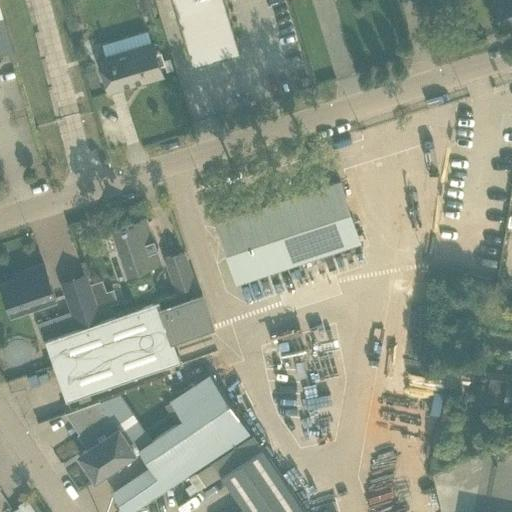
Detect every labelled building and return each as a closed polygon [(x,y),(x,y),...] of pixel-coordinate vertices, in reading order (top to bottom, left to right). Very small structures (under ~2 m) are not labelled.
[(172,0),(193,66),(240,52),(224,0),(172,0)] [(511,0),(491,0),(504,30),(511,26),(511,0)] [(0,49),(12,46),(0,4),(0,49)] [(105,56),(98,59),(108,91),(163,74),(157,55),(153,42),(151,42),(147,30),(102,44),(105,56)] [(86,71),(91,87),(100,85),(95,69),(86,71)] [(216,220),(236,281),(360,240),(340,179),(216,220)] [(113,229),(127,272),(160,261),(146,218),(113,229)] [(165,256),(177,292),(193,286),(192,284),(194,283),(183,250),(165,256)] [(1,282),(11,312),(56,297),(44,262),(22,270),(24,274),(1,282)] [(78,327),(101,319),(90,286),(85,273),(62,282),(78,327)] [(101,319),(113,314),(110,305),(117,303),(113,291),(106,294),(102,282),(90,286),(101,319)] [(193,286),(177,292),(113,314),(101,319),(78,327),(45,338),(55,365),(66,398),(178,358),(171,337),(211,323),(201,292),(195,294),(193,286)] [(131,479),(130,479),(137,489),(118,503),(123,511),(127,511),(145,500),(157,491),(164,487),(208,457),(248,430),(224,395),(210,374),(171,400),(183,418),(138,448),(139,449),(150,466),(142,471),(131,479)] [(511,381),(490,378),(486,401),(511,404),(511,381)] [(109,412),(77,433),(87,447),(82,450),(86,456),(82,458),(95,478),(135,451),(139,449),(138,448),(151,439),(120,392),(100,398),(109,412)] [(443,411),(436,444),(459,449),(466,415),(443,411)] [(306,511),(262,446),(221,474),(243,507),(236,511),(306,511)]
